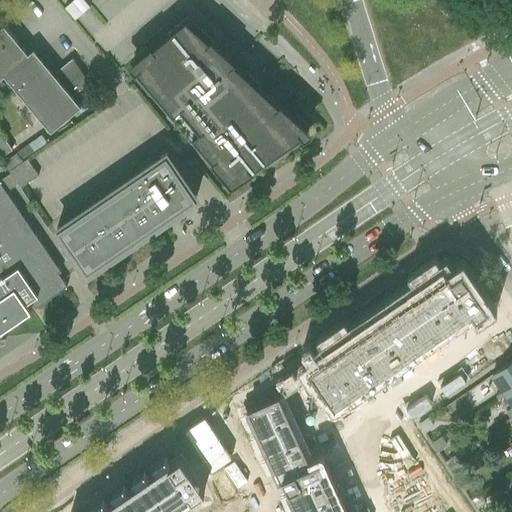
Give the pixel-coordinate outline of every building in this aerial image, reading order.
[(186,18),(131,64),(232,182),(308,130),(186,18)] [(0,77),(4,75),(50,131),(54,128),(57,132),(72,120),(68,116),(80,106),(72,96),(88,82),(72,58),(53,73),(33,49),(27,53),(3,24),(0,26),(0,77)] [(0,132),(0,150),(3,155),(11,149),(0,132)] [(56,228),(75,255),(86,272),(196,197),(166,153),(56,228)] [(17,154),(3,163),(8,171),(22,161),(17,154)] [(22,161),(8,171),(20,187),(38,175),(27,158),(22,161)] [(0,330),(30,311),(25,303),(30,300),(35,307),(67,285),(57,272),(58,271),(59,272),(61,271),(0,183),(0,330)] [(452,254),(300,362),(336,411),(487,304),(452,254)] [(511,360),(493,373),(506,391),(511,387),(511,360)] [(352,511),(292,377),(239,401),(289,511),(352,511)] [(427,417),(417,423),(424,433),(434,426),(427,417)] [(441,436),(431,443),(437,452),(447,445),(441,436)] [(180,454),(96,511),(157,511),(188,491),(191,496),(192,498),(204,489),(180,454)] [(454,455),(444,462),(449,471),(460,463),(454,455)] [(466,474),(456,481),(463,490),(473,483),(466,474)] [(479,493),(470,500),(476,509),(486,502),(479,493)]
